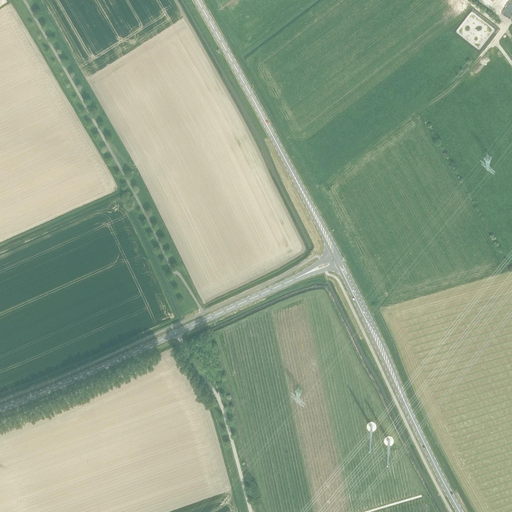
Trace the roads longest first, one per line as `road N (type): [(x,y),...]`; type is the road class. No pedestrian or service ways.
road 1 (unclassified): [(171,268),(25,0)]
road 2 (secondary): [(337,259),(197,0)]
road 3 (secondary): [(460,511),(337,259)]
road 4 (secondary): [(0,407),(175,333)]
road 5 (secondary): [(175,333),(337,259)]
